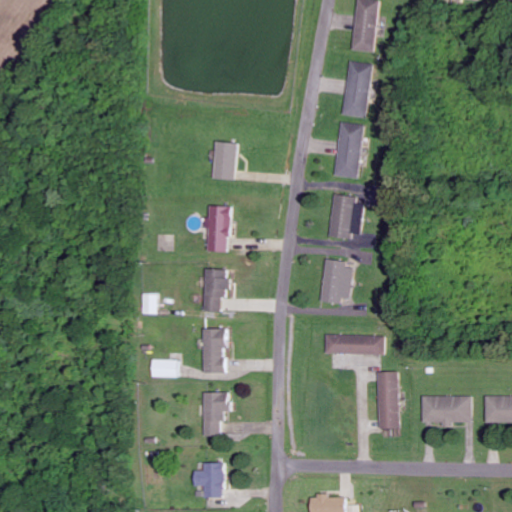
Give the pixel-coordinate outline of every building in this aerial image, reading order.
[(358,0),(355,51),(377,52),(380,0),(358,0)] [(368,118),(376,65),(352,61),(344,115),(368,118)] [(360,179),(367,125),(344,122),(337,175),(360,179)] [(236,180),(237,143),(216,142),(214,179),(236,180)] [(332,237),(352,240),(356,205),(357,205),(357,197),(336,194),(332,237)] [(209,251),(231,252),(232,207),(211,207),(211,218),(210,218),(209,251)] [(347,262),(327,260),(322,302),(347,304),(351,268),(346,268),(347,262)] [(207,311),(223,312),(223,298),(230,298),(231,270),(208,270),(207,311)] [(146,314),(161,314),(161,294),(146,294),(146,314)] [(204,330),(206,374),(227,373),(225,329),(204,330)] [(385,336),(327,335),(327,354),(385,355),(385,336)] [(155,377),(182,377),(182,361),(155,360),(155,377)] [(399,372),(379,373),(379,429),(400,429),(399,372)] [(231,392),(205,393),(206,436),(222,436),(222,422),(226,422),(226,412),(232,412),(231,392)] [(423,423),(474,424),(475,397),(424,395),(423,423)] [(511,396),(487,397),(488,423),(511,422),(511,396)] [(224,464),(206,464),(206,471),(195,471),(196,487),(206,486),(206,499),(225,498),(224,464)] [(312,496),(311,511),(347,511),(347,497),(312,496)]
